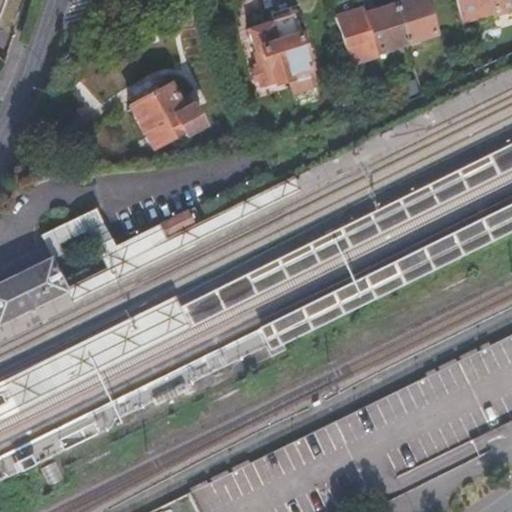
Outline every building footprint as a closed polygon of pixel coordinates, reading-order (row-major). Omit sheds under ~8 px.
[(418,0),(393,8),(404,46),(433,37),(421,0),(418,0)] [(511,0),(453,0),(462,30),(493,21),(492,15),(511,9),(511,0)] [(354,48),(359,64),(377,59),(376,55),(404,46),(393,8),(364,16),(362,10),(332,19),(342,51),(354,48)] [(310,72),(299,38),(291,16),(271,23),(270,23),(245,31),(256,69),(248,71),(252,85),(256,83),(258,90),(270,86),(271,89),(286,84),(290,97),(316,89),(310,72)] [(354,48),(342,51),(347,68),(359,64),(354,48)] [(203,130),(191,106),(183,111),(176,98),(169,87),(130,108),(153,151),(180,136),(183,141),(203,130)] [(183,111),(191,106),(185,94),(176,98),(183,111)] [(51,106),(40,140),(68,149),(79,115),(51,106)] [(45,244),(52,260),(64,254),(59,245),(86,231),(104,268),(63,288),(65,291),(71,304),(298,192),(291,177),(192,223),(163,237),(164,238),(153,244),(127,257),(120,260),(113,246),(95,208),(40,235),(45,244)] [(146,230),(113,246),(120,260),(127,257),(153,244),(164,238),(163,237),(192,223),(185,210),(159,223),(146,230)] [(0,281),(0,323),(39,304),(65,291),(63,288),(48,258),(22,270),(14,275),(0,281)] [(511,329),(187,491),(197,511),(323,511),(378,485),(511,420),(511,329)] [(197,511),(187,491),(143,511),(197,511)]
